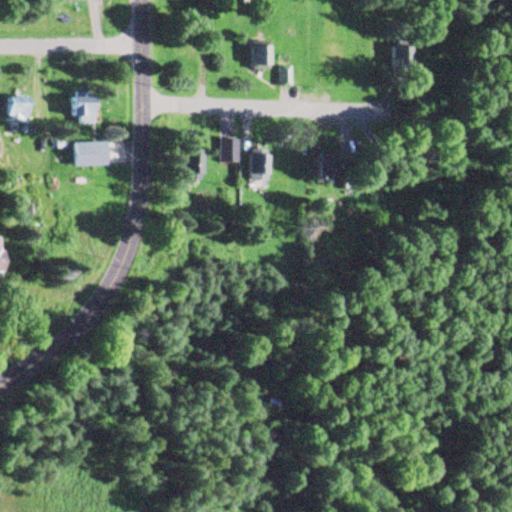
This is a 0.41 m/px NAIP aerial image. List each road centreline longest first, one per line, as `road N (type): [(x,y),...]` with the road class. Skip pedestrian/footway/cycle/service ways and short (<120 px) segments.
road 1 (residential): [(0,383),(55,349),(112,275),(132,107),(73,45),(82,0)]
road 2 (residential): [(132,107),(332,113),(511,98)]
